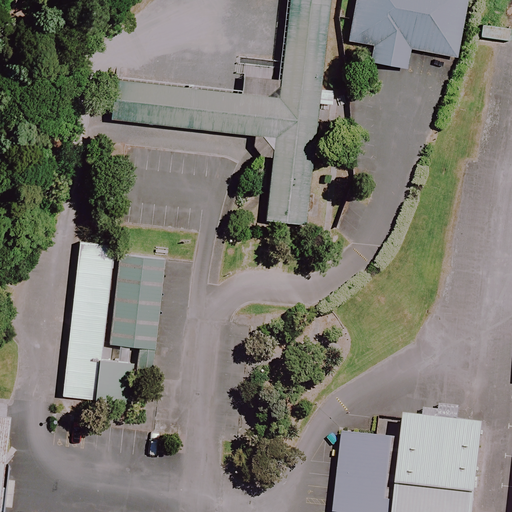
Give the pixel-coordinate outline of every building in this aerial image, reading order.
[(246,223),(291,227),(310,0),(265,0),(259,84),(99,70),(94,120),(254,134),(246,223)] [(371,34),(398,38),(447,46),(454,0),(340,0),(336,28),(371,34)] [(398,38),(371,34),(368,52),(395,56),(398,38)] [(154,252),(102,249),(103,237),(69,235),(58,390),(119,394),(121,351),(95,350),(96,336),(128,338),(126,365),(146,366),(154,252)] [(396,401),(381,511),(453,511),(467,410),(396,401)]
